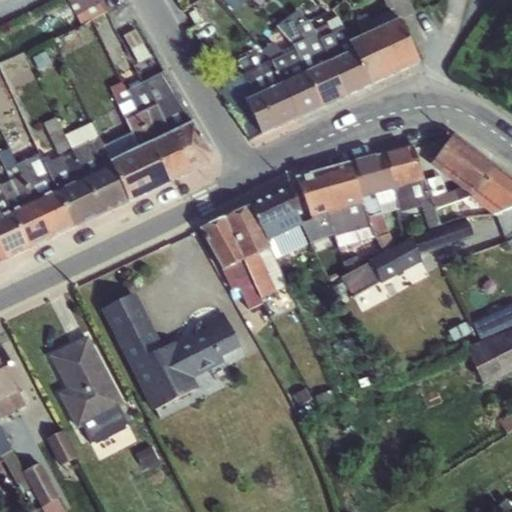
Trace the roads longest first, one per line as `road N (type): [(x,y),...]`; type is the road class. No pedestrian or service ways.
road 1 (tertiary): [(251,178),(355,127),(422,107),(476,118),(511,146)]
road 2 (tertiary): [(0,296),(251,178)]
road 3 (residential): [(251,178),(144,0)]
